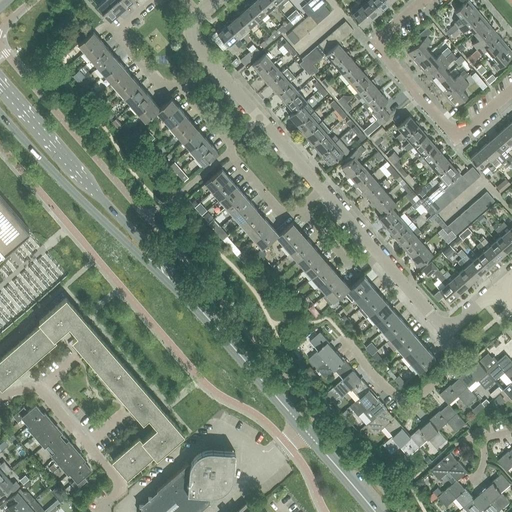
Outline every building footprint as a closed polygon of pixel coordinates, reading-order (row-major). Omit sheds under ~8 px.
[(118,13),(106,0),(102,0),(97,5),(103,12),(110,20),(118,13)] [(119,0),(106,0),(118,13),(126,6),(119,0)] [(253,0),(255,1),(266,14),(275,6),(270,0),(253,0)] [(270,0),(275,6),(276,5),(281,10),(285,7),(282,4),(287,0),(270,0)] [(373,0),(367,0),(361,6),(372,18),(378,13),(379,15),(383,12),(382,10),(373,0)] [(389,0),(373,0),(382,10),(387,5),(389,7),(393,4),(391,2),(389,0)] [(448,30),(451,34),(479,11),(469,0),(468,0),(456,11),(461,17),(454,23),(456,24),(448,30)] [(244,7),(245,9),(256,22),(257,21),(260,25),(264,21),(261,18),(266,14),(255,1),(249,6),(248,4),(244,7)] [(316,2),(311,7),(314,11),(318,7),(319,6),(316,2)] [(322,3),(319,6),(318,7),(326,16),(330,13),(322,3)] [(372,18),(361,6),(351,15),(362,27),(368,21),(370,23),(374,20),(372,18)] [(305,12),(308,16),(309,15),(314,11),(311,7),(305,12)] [(318,7),(314,11),(322,20),(326,16),(318,7)] [(234,16),(236,17),(247,30),(256,22),(245,9),(240,14),(238,12),(234,16)] [(314,11),(309,15),(317,24),(322,20),(314,11)] [(469,27),(474,33),(488,21),(479,11),(451,34),(454,37),(462,31),(463,33),(469,27)] [(292,12),(287,17),(290,21),(293,25),(298,20),(295,16),(292,12)] [(308,16),(305,18),(313,28),(317,24),(309,15),(308,16)] [(225,24),(226,26),(237,38),(238,38),(247,30),(236,17),(230,22),(229,21),(225,24)] [(305,18),(301,22),(309,31),(313,28),(305,18)] [(283,25),(279,28),(284,33),(293,25),(290,21),(284,26),(283,25)] [(341,25),(349,34),(353,30),(345,21),(341,25)] [(477,49),(497,32),(488,21),(474,33),(479,39),(473,44),(477,49)] [(301,22),(296,26),(304,35),(309,31),(301,22)] [(337,29),(345,38),(349,34),(341,25),(337,29)] [(237,38),(226,26),(221,30),(219,29),(216,32),(228,46),(233,42),(239,48),(243,43),(238,38),(237,38)] [(296,26),(292,30),(300,39),(304,35),(296,26)] [(407,53),(417,64),(430,52),(425,46),(432,40),(427,35),(432,32),(427,27),(416,36),(421,41),(407,53)] [(279,28),(270,36),(273,40),(282,32),(283,33),(284,33),(279,28)] [(332,32),(340,42),(345,38),(337,29),(332,32)] [(78,43),(85,51),(100,38),(93,30),(78,43)] [(300,39),(292,30),(286,35),(293,44),(299,39),(300,39)] [(336,45),(340,42),(332,32),(328,36),(336,45)] [(487,48),(492,54),(506,43),(497,32),(477,49),(480,53),(481,54),(487,48)] [(273,40),(270,36),(264,41),(267,45),(273,40)] [(324,40),(332,49),(336,45),(328,36),(324,40)] [(85,51),(91,59),(106,46),(100,38),(85,51)] [(319,44),(327,53),(332,49),(324,40),(319,44)] [(283,45),(288,51),(291,48),(286,42),(283,45)] [(326,55),(333,63),(346,53),(341,47),(343,45),(340,42),(336,45),(332,49),(327,53),(326,55)] [(511,50),(506,43),(492,54),(497,61),(491,66),(496,71),(511,56),(511,50)] [(323,57),(326,55),(327,53),(319,44),(315,47),(323,57)] [(462,44),(457,48),(460,52),(465,48),(462,44)] [(473,44),(468,48),(472,52),(477,49),(473,44)] [(91,59),(98,67),(113,53),(106,46),(91,59)] [(256,47),(251,52),(254,56),(260,51),(256,47)] [(319,61),(323,57),(315,47),(311,51),(319,61)] [(291,48),(288,51),(293,56),(296,53),(291,48)] [(446,49),(442,52),(446,57),(450,53),(446,49)] [(477,49),(471,54),(474,57),(480,53),(477,49)] [(314,64),(319,61),(311,51),(306,55),(314,64)] [(333,63),(342,73),(354,62),(349,56),(351,55),(348,51),(346,53),(333,63)] [(254,56),(251,52),(245,57),(244,56),(240,60),(244,65),(254,56)] [(417,64),(426,74),(446,57),(442,52),(435,58),(430,52),(417,64)] [(446,57),(426,74),(430,79),(436,85),(449,73),(444,68),(456,57),(452,52),(450,53),(446,57)] [(98,67),(105,74),(120,61),(113,53),(98,67)] [(259,76),(261,74),(274,63),(265,53),(253,64),(258,70),(256,72),(259,76)] [(314,65),(314,64),(306,55),(302,59),(308,66),(310,68),(314,65)] [(308,66),(302,59),(301,59),(303,61),(299,64),(304,69),(308,66)] [(342,73),(350,82),(362,71),(357,66),(359,64),(356,60),(354,62),(342,73)] [(105,74),(111,82),(127,69),(120,61),(105,74)] [(268,85),(270,84),(282,73),(274,63),(261,74),(266,80),(265,81),(268,85)] [(314,65),(310,68),(315,73),(318,70),(314,65)] [(308,66),(304,69),(309,75),(313,72),(314,74),(315,73),(310,68),(308,66)] [(79,69),(72,75),(78,82),(85,76),(79,69)] [(111,82),(118,90),(133,76),(127,69),(111,82)] [(350,82),(358,92),(371,81),(366,75),(368,74),(364,70),(362,71),(350,82)] [(475,72),(470,76),(479,86),(482,89),(487,85),(484,82),(484,81),(475,72)] [(276,95),(278,93),(290,82),(282,73),(270,84),(275,89),(273,91),(276,95)] [(436,85),(445,96),(464,78),(460,74),(454,79),(449,73),(436,85)] [(492,74),(486,79),(486,80),(489,83),(495,78),(492,74)] [(118,90),(125,97),(140,84),(133,76),(118,90)] [(321,81),(326,87),(330,83),(325,78),(321,81)] [(464,78),(445,96),(454,106),(468,95),(463,89),(469,84),(465,79),(464,78)] [(362,96),(366,101),(379,90),(374,85),(376,83),(373,79),(371,81),(358,92),(355,95),(358,99),(362,96)] [(314,84),(319,90),(322,87),(317,81),(314,84)] [(285,104),(286,103),(299,92),(290,82),(278,93),(283,99),(281,100),(285,104)] [(330,83),(326,87),(331,92),(335,89),(330,83)] [(125,97),(132,105),(147,92),(140,84),(125,97)] [(322,87),(319,90),(323,95),(327,92),(322,87)] [(379,90),(366,101),(375,111),(372,113),(377,119),(364,130),(368,135),(389,116),(381,106),(388,100),(383,94),(384,93),(381,89),(379,90)] [(132,105),(138,113),(153,99),(147,92),(132,105)] [(289,110),(292,113),(302,104),(302,105),(307,101),(299,92),(286,103),(291,108),(289,110)] [(97,94),(92,98),(99,105),(103,101),(97,94)] [(156,110),(163,118),(178,105),(171,97),(160,107),(156,110)] [(338,100),(343,106),(347,102),(342,97),(338,100)] [(145,120),(156,110),(160,107),(153,99),(138,113),(145,120)] [(330,103),(335,109),(339,105),(334,100),(330,103)] [(292,113),(289,115),(294,121),(293,123),(296,127),(298,125),(311,114),(314,112),(305,102),(302,105),(302,104),(292,113)] [(347,102),(343,106),(348,111),(352,108),(347,102)] [(163,118),(170,126),(185,112),(178,105),(163,118)] [(339,105),(335,109),(340,114),(344,111),(339,105)] [(170,126),(176,133),(191,120),(185,112),(170,126)] [(304,136),(306,135),(321,121),(314,112),(311,114),(298,125),(303,130),(301,132),(304,136)] [(406,137),(418,126),(420,124),(417,120),(415,122),(410,116),(397,127),(402,132),(396,137),(400,141),(406,136),(406,137)] [(116,117),(112,121),(118,128),(122,124),(116,117)] [(346,122),(351,127),(355,124),(350,119),(346,122)] [(176,133),(183,141),(198,128),(191,120),(176,133)] [(314,144),(327,133),(330,131),(321,121),(306,135),(311,140),(309,142),(313,146),(314,144)] [(355,124),(351,127),(356,133),(362,139),(366,136),(360,130),(355,124)] [(511,128),(509,125),(499,133),(509,144),(510,146),(511,144),(511,128)] [(414,146),(426,135),(428,133),(425,130),(423,131),(418,126),(406,137),(410,141),(404,146),(408,151),(414,146)] [(382,127),(370,137),(374,141),(377,145),(383,140),(380,136),(386,131),(382,127)] [(183,141),(190,149),(205,135),(198,128),(183,141)] [(321,155),(323,153),(339,139),(335,134),(331,138),(327,133),(314,144),(319,150),(318,151),(321,155)] [(499,133),(490,141),(506,159),(510,164),(511,165),(511,163),(511,158),(510,156),(507,153),(506,152),(511,148),(510,146),(509,144),(499,133)] [(190,149),(196,156),(211,143),(205,135),(190,149)] [(415,153),(419,157),(422,155),(435,144),(437,143),(433,139),(431,141),(426,135),(414,146),(418,150),(415,153)] [(339,139),(323,153),(328,159),(326,161),(329,164),(343,152),(344,154),(349,150),(339,139)] [(490,141),(480,149),(490,160),(496,167),(498,169),(502,165),(505,168),(510,164),(506,159),(490,141)] [(211,143),(196,156),(203,164),(218,151),(211,143)] [(431,165),(443,154),(445,152),(441,148),(439,150),(435,144),(422,155),(419,157),(427,167),(430,164),(431,165)] [(347,162),(342,167),(347,172),(345,174),(349,178),(351,176),(363,166),(356,158),(361,154),(361,153),(365,150),(361,145),(357,149),(345,159),(347,162)] [(480,149),(471,158),(480,169),(482,171),(487,166),(492,171),(496,167),(490,160),(480,149)] [(379,151),(375,154),(380,160),(384,157),(379,151)] [(395,151),(388,157),(388,158),(393,163),(397,160),(400,157),(395,151)] [(431,165),(439,174),(451,163),(453,161),(450,158),(448,160),(443,154),(431,165)] [(397,160),(393,163),(398,169),(402,166),(397,160)] [(445,191),(447,189),(451,186),(454,183),(455,182),(460,178),(462,176),(459,173),(461,171),(458,167),(456,169),(451,163),(439,174),(443,179),(438,183),(445,191)] [(386,167),(391,173),(395,170),(390,164),(386,167)] [(357,187),(359,186),(371,175),(363,166),(351,176),(355,182),(354,183),(357,187)] [(473,166),(468,171),(476,180),(481,176),(473,166)] [(204,183),(212,191),(229,176),(221,168),(204,183)] [(395,170),(391,173),(396,179),(400,175),(395,170)] [(468,171),(464,175),(472,184),(476,180),(468,171)] [(405,177),(410,182),(414,179),(409,173),(405,177)] [(366,197),(367,195),(379,185),(371,175),(359,186),(364,191),(362,193),(366,197)] [(464,175),(462,176),(460,178),(467,187),(472,184),(464,175)] [(212,191),(219,200),(236,185),(229,176),(212,191)] [(455,182),(463,191),(467,187),(460,178),(455,182)] [(414,179),(410,182),(415,188),(419,185),(414,179)] [(506,180),(497,188),(501,192),(510,184),(506,180)] [(451,186),(459,195),(463,191),(455,182),(454,183),(451,186)] [(403,186),(408,192),(412,189),(407,183),(403,186)] [(219,200),(226,208),(243,193),(236,185),(219,200)] [(374,206),(375,205),(388,194),(379,185),(367,195),(372,201),(370,202),(371,203),(374,206)] [(447,189),(455,199),(459,195),(451,186),(447,189)] [(412,189),(408,192),(413,198),(417,194),(412,189)] [(447,189),(445,191),(442,193),(450,202),(455,199),(447,189)] [(487,191),(483,195),(491,204),(495,200),(487,191)] [(226,208),(233,216),(250,201),(243,193),(226,208)] [(442,193),(438,197),(446,206),(450,202),(442,193)] [(379,212),(381,215),(391,206),(392,207),(396,203),(388,194),(375,205),(380,210),(379,212)] [(0,255),(3,253),(5,252),(9,248),(29,231),(30,230),(0,195),(0,255)] [(483,195),(478,199),(486,208),(491,204),(483,195)] [(425,200),(426,200),(429,205),(433,201),(428,196),(424,198),(425,200)] [(438,197),(434,201),(442,210),(446,206),(438,197)] [(420,198),(410,207),(413,210),(421,203),(422,204),(426,209),(430,206),(429,205),(426,200),(425,200),(424,201),(423,199),(421,200),(420,198)] [(478,199),(474,203),(482,212),(486,208),(478,199)] [(233,216),(240,224),(257,209),(250,201),(233,216)] [(429,205),(430,206),(435,212),(437,214),(442,210),(434,201),(433,201),(429,205)] [(474,203),(470,207),(478,216),(482,212),(474,203)] [(385,229),(387,227),(400,216),(392,207),(391,206),(381,215),(378,217),(383,223),(382,225),(385,229)] [(430,206),(426,209),(432,215),(435,212),(430,206)] [(470,207),(465,210),(473,219),(478,216),(470,207)] [(240,224),(247,232),(264,217),(257,209),(240,224)] [(465,210),(461,214),(469,223),(473,219),(465,210)] [(208,212),(203,216),(208,223),(213,219),(208,212)] [(432,215),(427,219),(430,222),(438,215),(437,214),(435,212),(432,215)] [(461,214),(457,218),(465,227),(469,223),(461,214)] [(482,214),(477,219),(481,222),(486,218),(482,214)] [(393,238),(395,237),(408,226),(400,216),(387,227),(392,233),(390,235),(393,238)] [(247,232),(254,241),(272,225),(264,217),(247,232)] [(457,218),(453,222),(461,231),(465,227),(457,218)] [(438,223),(443,228),(447,225),(442,219),(438,223)] [(275,236),(283,245),(300,230),(293,221),(279,234),(275,236)] [(448,226),(452,231),(456,235),(461,231),(453,222),(448,226)] [(504,222),(500,225),(511,239),(511,226),(510,228),(504,222)] [(261,249),(275,236),(279,234),(272,225),(254,241),(261,249)] [(448,234),(452,231),(448,226),(447,225),(443,228),(448,234)] [(502,236),(496,241),(506,252),(511,247),(511,239),(500,225),(499,226),(495,229),(502,236)] [(403,246),(416,235),(421,231),(417,226),(412,230),(408,226),(395,237),(400,242),(398,244),(402,248),(403,246)] [(471,232),(468,227),(459,235),(460,237),(462,239),(462,240),(471,232)] [(283,245),(290,253),(307,238),(300,230),(283,245)] [(410,257),(412,255),(424,244),(416,235),(403,246),(408,252),(407,253),(410,257)] [(460,237),(450,245),(452,247),(462,239),(460,237)] [(290,253),(297,261),(314,246),(307,238),(290,253)] [(485,238),(481,242),(497,260),(506,252),(496,241),(491,245),(485,238)] [(483,252),(477,257),(488,268),(497,260),(481,242),(476,245),(483,252)] [(424,244),(412,255),(417,261),(415,263),(418,266),(433,254),(424,244)] [(446,249),(442,252),(446,257),(454,249),(453,248),(452,247),(450,245),(446,249)] [(297,261),(304,269),(321,254),(314,246),(297,261)] [(463,251),(459,254),(462,258),(478,277),(488,268),(477,257),(472,261),(466,254),(463,251)] [(304,269),(312,278),(329,263),(321,254),(304,269)] [(464,269),(459,273),(469,285),(478,277),(462,258),(458,262),(464,269)] [(432,262),(423,270),(428,276),(433,271),(437,268),(432,262)] [(312,278),(319,286),(336,271),(329,263),(312,278)] [(437,268),(433,271),(439,278),(445,285),(440,290),(450,302),(459,293),(443,275),(440,271),(437,268)] [(319,286),(326,294),(343,279),(336,271),(319,286)] [(446,272),(443,275),(459,293),(469,285),(459,273),(457,271),(452,275),(448,271),(446,272)] [(347,290),(344,293),(351,301),(354,299),(372,283),(364,275),(358,280),(350,287),(350,288),(347,290)] [(344,293),(347,290),(350,288),(350,287),(343,279),(326,294),(323,296),(331,305),(333,302),(344,293)] [(354,299),(361,307),(379,292),(372,283),(354,299)] [(366,317),(368,315),(386,300),(379,292),(361,307),(359,309),(366,317)] [(69,324),(71,326),(83,317),(66,297),(39,320),(41,323),(0,358),(0,385),(1,387),(55,340),(53,337),(69,324)] [(368,315),(376,323),(393,308),(386,300),(368,315)] [(313,305),(308,309),(316,317),(320,313),(313,305)] [(376,323),(383,331),(400,316),(393,308),(376,323)] [(383,331),(390,339),(407,324),(400,316),(383,331)] [(75,331),(77,333),(88,323),(86,321),(83,317),(71,326),(75,331)] [(148,415),(149,416),(160,406),(88,323),(77,333),(78,334),(72,339),(143,420),(148,415)] [(390,339),(386,342),(394,350),(397,347),(414,332),(407,324),(390,339)] [(309,358),(317,368),(337,351),(329,343),(330,342),(321,331),(310,340),(319,350),(309,358)] [(397,347),(404,356),(421,340),(414,332),(397,347)] [(404,356),(411,364),(429,349),(421,340),(404,356)] [(429,349),(411,364),(419,372),(436,357),(429,349)] [(335,369),(343,378),(344,379),(353,370),(354,370),(345,359),(344,360),(337,351),(317,368),(326,377),(335,369)] [(376,352),(373,354),(380,362),(383,360),(376,352)] [(494,356),(485,364),(489,369),(488,370),(496,379),(505,372),(511,379),(511,360),(506,354),(498,361),(494,356)] [(459,377),(460,378),(468,387),(477,379),(486,388),(496,379),(488,370),(483,365),(479,361),(471,368),(470,367),(459,377)] [(389,368),(387,371),(394,379),(397,376),(390,368),(389,368)] [(352,388),(360,397),(360,398),(370,389),(371,389),(361,378),(360,379),(353,370),(344,379),(343,378),(334,386),(343,396),(352,388)] [(397,376),(394,379),(401,387),(406,383),(398,375),(397,376)] [(440,394),(449,404),(449,403),(450,404),(459,396),(467,405),(477,396),(468,387),(460,378),(452,385),(451,384),(440,394)] [(360,397),(350,406),(352,407),(359,415),(363,412),(371,421),(376,416),(377,417),(387,409),(388,408),(386,406),(378,397),(377,398),(370,389),(360,398),(360,397)] [(500,394),(494,398),(499,404),(505,400),(500,394)] [(429,420),(430,420),(438,430),(439,430),(448,422),(456,432),(466,423),(450,404),(449,403),(449,404),(439,412),(439,411),(429,420)] [(23,418),(30,426),(43,414),(35,405),(28,411),(24,406),(23,407),(24,407),(13,416),(18,422),(23,418)] [(152,419),(155,423),(166,413),(163,410),(160,406),(149,416),(152,419)] [(352,407),(347,411),(355,420),(359,416),(359,415),(352,407)] [(385,426),(393,435),(394,436),(403,427),(404,427),(395,416),(394,417),(387,409),(377,417),(376,416),(371,421),(367,425),(376,435),(385,426)] [(28,427),(38,438),(55,424),(45,413),(43,414),(30,426),(28,427)] [(166,413),(155,423),(157,426),(141,439),(139,437),(112,460),(127,477),(154,453),(156,456),(183,433),(166,413)] [(421,427),(411,436),(420,446),(429,438),(437,448),(447,439),(439,430),(438,430),(430,420),(422,427),(421,427)] [(51,448),(64,436),(55,424),(38,438),(46,447),(48,445),(51,448)] [(394,436),(393,435),(384,443),(392,453),(401,446),(409,455),(420,446),(411,436),(403,427),(394,436)] [(67,438),(64,436),(51,448),(55,452),(52,455),(58,461),(74,447),(73,446),(67,438)] [(68,473),(69,472),(83,460),(84,459),(74,447),(58,461),(68,473)] [(139,505),(139,506),(141,506),(141,511),(191,511),(192,509),(201,510),(200,510),(201,502),(210,502),(209,502),(210,494),(212,494),(217,493),(220,492),(223,490),(225,488),(227,486),(229,484),(231,481),(232,479),(233,476),(233,474),(234,462),(233,462),(234,457),(229,457),(229,454),(224,451),(224,450),(213,449),(209,449),(207,450),(204,450),(201,451),(198,453),(196,455),(194,457),(193,459),(192,459),(191,462),(188,462),(156,489),(158,491),(157,498),(148,498),(149,498),(148,506),(139,505)] [(511,449),(510,451),(509,451),(498,460),(507,470),(511,466),(511,449)] [(449,471),(457,480),(457,481),(458,480),(468,471),(459,460),(458,461),(450,453),(431,469),(439,479),(449,471)] [(83,460),(69,472),(76,479),(71,484),(76,490),(87,480),(87,481),(88,481),(83,475),(91,469),(83,460)] [(0,479),(5,475),(12,470),(4,461),(1,464),(0,462),(0,479)] [(53,464),(49,468),(52,472),(57,468),(53,464)] [(492,484),(484,491),(500,510),(510,501),(502,492),(511,484),(502,473),(491,483),(492,484)] [(5,475),(0,479),(0,494),(5,490),(9,495),(20,486),(16,481),(13,483),(5,475)] [(421,478),(417,482),(421,487),(426,483),(421,478)] [(29,480),(23,485),(26,489),(32,484),(29,480)] [(456,498),(465,508),(475,499),(466,488),(465,488),(458,480),(457,481),(457,480),(442,493),(438,496),(447,506),(456,498)] [(438,488),(433,492),(437,497),(438,496),(442,493),(438,488)] [(5,510),(6,511),(19,511),(34,499),(27,490),(24,493),(20,489),(9,498),(13,502),(5,510)] [(484,491),(475,499),(465,508),(468,511),(479,511),(483,509),(485,511),(497,511),(500,510),(484,491)] [(58,498),(44,510),(45,511),(47,511),(60,501),(58,498)] [(34,499),(19,511),(45,511),(44,510),(34,499)]
